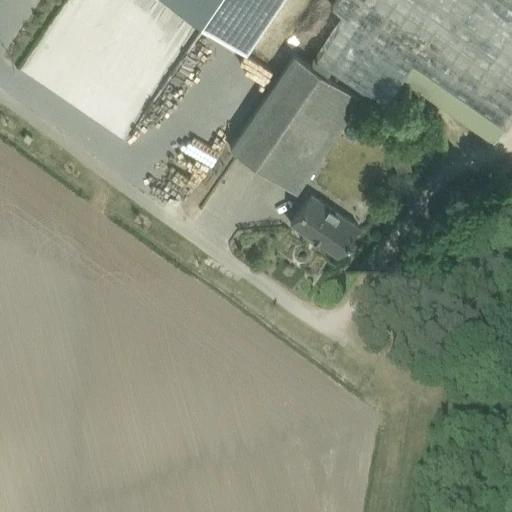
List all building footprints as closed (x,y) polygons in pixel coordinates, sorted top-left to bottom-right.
[(173,0),(244,48),(277,0),(173,0)] [(312,64),(327,74),(332,67),(385,103),(414,61),(506,124),(511,116),(511,0),(336,0),(333,5),(346,14),(312,64)] [(230,147),(296,192),(360,97),(327,74),(312,64),(294,52),(230,147)] [(404,149),(392,153),(398,172),(410,168),(404,149)] [(290,222),(338,255),(358,225),(310,192),(290,222)]
